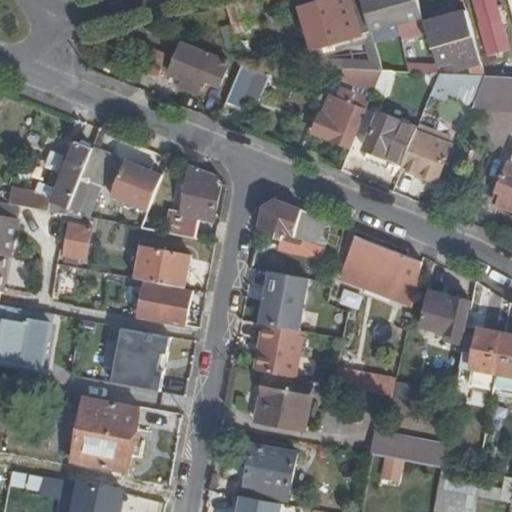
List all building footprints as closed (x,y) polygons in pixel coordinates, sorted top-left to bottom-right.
[(333,0),(303,8),(315,49),(344,42),(342,32),(359,28),(360,34),(373,30),(363,0),(333,0)] [(363,0),(373,30),(373,32),(399,25),(392,0),(363,0)] [(420,0),(392,0),(399,25),(425,18),(420,0)] [(496,0),(477,0),(483,21),(501,16),(496,0)] [(227,5),(230,13),(235,33),(250,29),(241,1),(227,5)] [(227,5),(191,15),(194,23),(230,13),(227,5)] [(473,75),(486,76),(468,10),(446,16),(447,20),(427,26),(439,65),(454,61),(458,71),(471,67),(473,75)] [(342,32),(344,42),(345,44),(374,36),(373,32),(373,30),(360,34),(359,28),(342,32)] [(213,57),(183,45),(171,75),(201,87),(213,57)] [(244,65),(241,56),(234,54),(231,61),(244,65)] [(374,71),(384,72),(381,63),(380,58),(371,61),(374,71)] [(384,72),(385,71),(395,72),(392,62),(381,63),(384,72)] [(242,68),(227,105),(242,111),(257,74),(242,68)] [(346,81),(358,82),(358,70),(346,70),(346,81)] [(358,82),(381,83),(385,71),(384,72),(374,71),(358,70),(358,82)] [(437,85),(459,86),(463,75),(441,74),(437,85)] [(459,86),(469,86),(473,75),(463,75),(459,86)] [(464,97),(476,102),(479,96),(486,76),(473,75),(469,86),(464,97)] [(511,77),(486,76),(479,96),(511,107),(511,77)] [(368,112),(352,106),(357,96),(344,91),(340,101),(333,98),(325,116),(322,115),(314,134),(352,149),(368,112)] [(405,164),(417,133),(419,129),(382,114),(368,148),(371,150),(395,159),(405,164)] [(405,164),(403,169),(437,182),(452,147),(417,133),(405,164)] [(78,140),(74,151),(61,183),(57,193),(51,210),(69,213),(83,176),(95,146),(78,140)] [(60,163),(54,180),(61,183),(74,151),(54,143),(48,158),(60,163)] [(95,146),(83,176),(103,184),(115,154),(95,146)] [(391,169),(395,159),(371,150),(367,160),(391,169)] [(151,208),(164,173),(128,158),(114,194),(151,208)] [(498,207),(511,213),(511,159),(509,166),(508,165),(496,195),(501,197),(498,207)] [(185,211),(174,209),(169,232),(197,237),(201,215),(216,217),(220,188),(218,187),(220,174),(219,173),(193,163),(185,211)] [(103,184),(83,176),(69,213),(70,213),(76,215),(89,217),(103,184)] [(57,193),(13,185),(10,202),(20,204),(51,210),(57,193)] [(281,195),(264,204),(261,223),(279,228),(328,242),(333,216),(281,195)] [(10,202),(0,200),(0,249),(14,252),(21,216),(18,216),(20,204),(10,202)] [(68,220),(75,222),(76,215),(70,213),(68,220)] [(68,253),(89,257),(96,226),(75,222),(68,253)] [(328,242),(279,228),(277,234),(284,236),(283,240),(326,253),(328,242)] [(358,231),(350,251),(381,264),(374,282),(391,289),(417,300),(427,258),(421,256),(358,231)] [(192,255),(144,246),(138,276),(186,286),(192,255)] [(0,249),(0,300),(2,288),(7,288),(14,252),(0,249)] [(350,251),(343,270),(374,282),(381,264),(350,251)] [(267,301),(272,272),(254,269),(249,299),(267,301)] [(312,278),(274,269),(264,319),(267,320),(303,327),(312,278)] [(188,323),(194,289),(148,281),(142,315),(188,323)] [(462,289),(457,292),(431,287),(424,323),(458,329),(456,346),(463,348),(473,295),(468,290),(462,289)] [(0,302),(0,321),(9,323),(12,304),(0,302)] [(13,328),(29,331),(25,353),(23,363),(46,367),(56,314),(50,312),(34,310),(32,318),(15,315),(13,328)] [(303,327),(267,320),(259,366),(299,374),(308,327),(303,327)] [(506,332),(469,323),(462,364),(473,366),(470,383),(495,388),(506,332)] [(172,337),(122,327),(112,382),(162,391),(172,337)] [(13,328),(8,350),(25,353),(29,331),(13,328)] [(511,333),(506,332),(495,388),(511,391),(511,333)] [(341,365),(337,381),(394,391),(398,375),(341,365)] [(304,429),(312,380),(268,372),(260,421),(304,429)] [(457,395),(431,391),(430,398),(455,403),(457,395)] [(141,407),(88,397),(76,459),(129,469),(141,407)] [(357,436),(360,413),(325,407),(321,430),(357,436)] [(448,442),(376,429),(372,450),(374,450),(375,450),(388,453),(399,455),(444,463),(448,442)] [(300,451),(256,442),(249,481),(273,486),(272,494),(291,498),(300,451)] [(386,463),(396,465),(399,455),(388,453),(386,463)] [(126,478),(84,470),(83,478),(125,486),(126,478)] [(448,472),(442,471),(440,484),(475,491),(478,478),(448,472)] [(502,483),(478,478),(475,491),(477,491),(511,498),(511,474),(505,473),(502,483)] [(273,486),(249,481),(247,489),(272,494),(273,486)] [(121,511),(124,490),(82,482),(76,511),(113,511),(114,510),(121,511)] [(381,482),(379,511),(395,511),(397,483),(381,482)] [(475,491),(440,484),(436,506),(461,511),(463,505),(473,507),(477,491),(475,491)]
